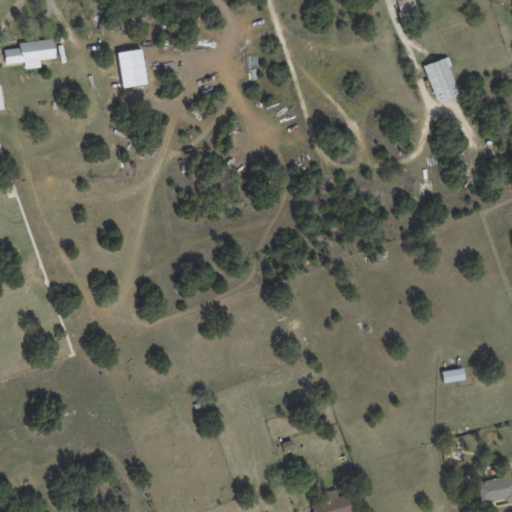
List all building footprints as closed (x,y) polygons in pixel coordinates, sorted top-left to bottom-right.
[(415,10),(412,0),(395,0),(399,13),(415,10)] [(0,63),(0,47),(17,46),(16,42),(49,38),(52,57),(36,59),(37,66),(19,68),(18,61),(0,63)] [(436,103),(458,94),(445,57),(422,65),(436,103)] [(440,371),(442,383),(463,379),(461,368),(440,371)] [(511,474),(473,482),(478,505),(511,498),(511,474)] [(353,511),(348,494),(337,497),(336,493),(308,501),(311,511),(353,511)]
